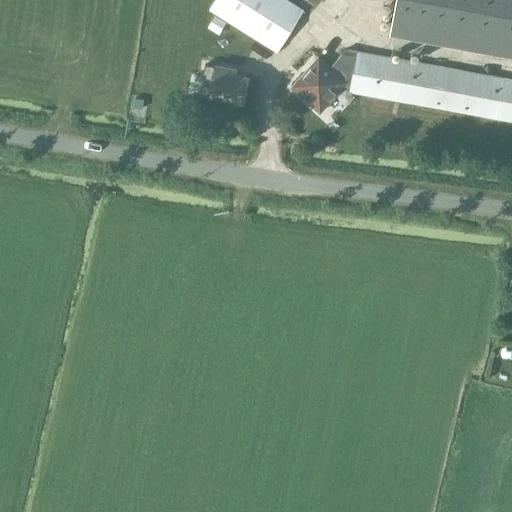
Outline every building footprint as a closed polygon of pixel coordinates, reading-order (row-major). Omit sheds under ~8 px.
[(219,0),(213,10),(280,52),(304,13),(283,0),(219,0)] [(511,0),(396,0),(390,36),(511,58),(511,0)] [(215,16),(208,28),(219,34),(226,22),(215,16)] [(339,91),(511,123),(511,80),(346,50),(332,67),(319,56),(291,88),(321,112),(339,91)] [(208,97),(244,103),(248,78),(236,76),(237,70),(213,66),(213,67),(204,66),(201,79),(211,80),(208,97)]
